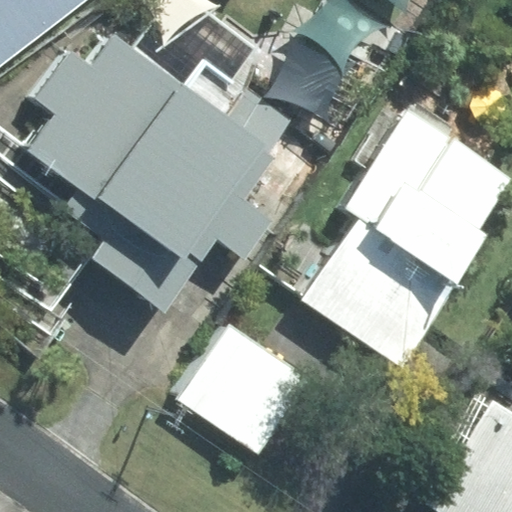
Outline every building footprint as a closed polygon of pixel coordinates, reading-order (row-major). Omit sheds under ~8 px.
[(0,0),(0,47),(65,0),(0,0)] [(234,0),(260,25),(285,0),(234,0)] [(338,75),(383,20),(358,0),(313,0),(287,33),(338,75)] [(203,115),(100,32),(75,63),(56,48),(17,96),(36,111),(8,146),(56,185),(42,203),(79,233),(63,253),(133,310),(192,237),(216,256),(248,216),(224,197),(237,182),(272,210),(326,144),(282,109),(274,119),(229,83),(203,115)] [(391,107),(322,205),(337,215),(281,295),(382,365),(435,290),(420,279),(492,177),(391,107)] [(216,317),(168,391),(250,445),(299,371),(216,317)] [(397,499),(417,511),(511,511),(511,420),(466,391),(397,499)]
